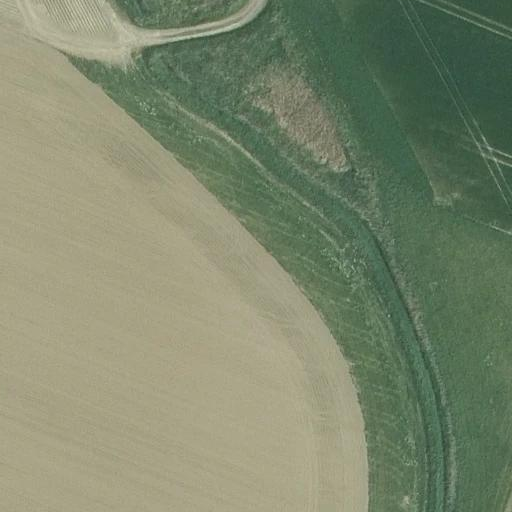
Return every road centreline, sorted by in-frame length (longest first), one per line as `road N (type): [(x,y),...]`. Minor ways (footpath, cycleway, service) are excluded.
road 1 (track): [(417,511),(400,391),(359,288),(322,236),(154,102),(140,85),(128,28),(111,0)]
road 2 (track): [(248,0),(235,20),(214,29),(130,37)]
